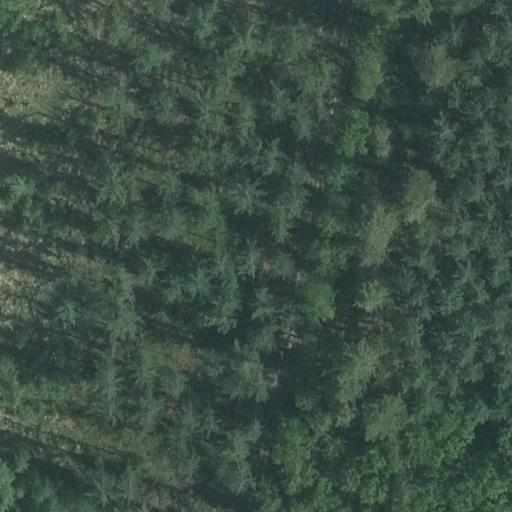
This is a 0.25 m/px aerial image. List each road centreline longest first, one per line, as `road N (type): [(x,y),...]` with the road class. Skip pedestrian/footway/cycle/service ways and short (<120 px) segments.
road 1 (track): [(353,0),(259,511)]
road 2 (track): [(511,371),(285,365)]
